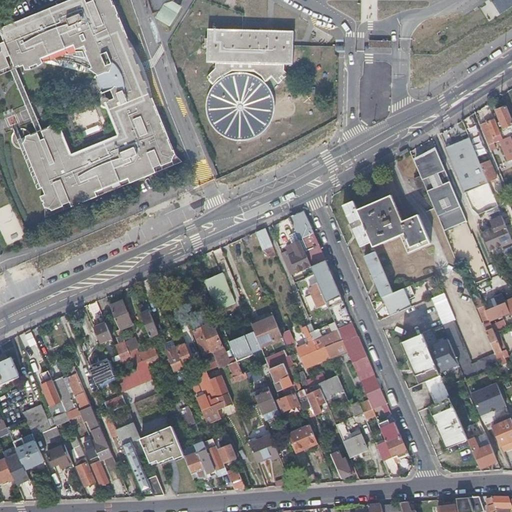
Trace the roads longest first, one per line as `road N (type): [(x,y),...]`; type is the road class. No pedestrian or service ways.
road 1 (residential): [(437,486),(88,511)]
road 2 (residential): [(437,486),(312,194)]
road 3 (tertiary): [(219,214),(53,295)]
road 4 (tertiary): [(53,295),(111,282),(225,232)]
road 5 (tertiary): [(354,149),(219,214)]
road 6 (tertiary): [(397,146),(511,74)]
road 7 (tertiary): [(511,57),(401,122)]
